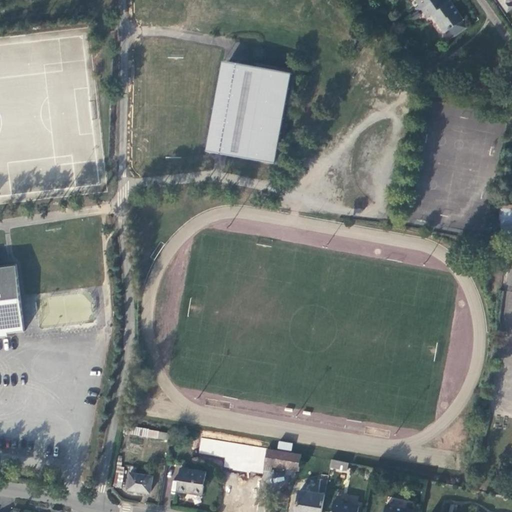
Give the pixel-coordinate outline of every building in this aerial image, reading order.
[(448,8),(442,0),(439,0),(420,13),(415,16),(418,20),(423,17),(427,23),(433,18),(438,25),(437,26),(437,29),(443,38),(449,35),(453,42),(466,33),(461,26),(463,25),(450,7),(448,8)] [(417,0),(420,3),(415,6),(420,13),(439,0),(417,0)] [(511,0),(492,0),(507,18),(511,14),(511,8),(510,6),(511,4),(511,0)] [(290,76),(226,66),(212,155),(276,165),(290,76)] [(511,209),(502,208),(496,238),(511,241),(511,209)] [(0,331),(18,329),(11,262),(0,264),(0,331)] [(123,438),(169,446),(170,438),(124,431),(123,438)] [(291,451),(292,443),(279,441),(277,449),(291,451)] [(264,470),(299,475),(301,460),(209,445),(208,452),(234,456),(232,467),(263,472),(264,470)] [(330,473),(346,476),(348,469),(332,465),(330,473)] [(206,477),(180,473),(177,496),(203,500),(206,477)] [(127,495),(150,499),(153,482),(130,478),(127,495)] [(296,511),(322,511),(328,481),(321,480),(317,499),(299,495),(296,511)]
